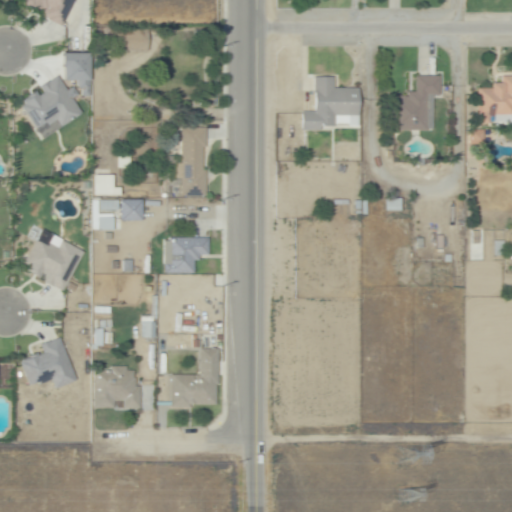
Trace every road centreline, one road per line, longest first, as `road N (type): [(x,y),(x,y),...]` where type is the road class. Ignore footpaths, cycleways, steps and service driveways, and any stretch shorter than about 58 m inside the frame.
road 1 (tertiary): [(251,511),(248,0)]
road 2 (residential): [(511,443),(91,444)]
road 3 (residential): [(248,26),(511,26)]
